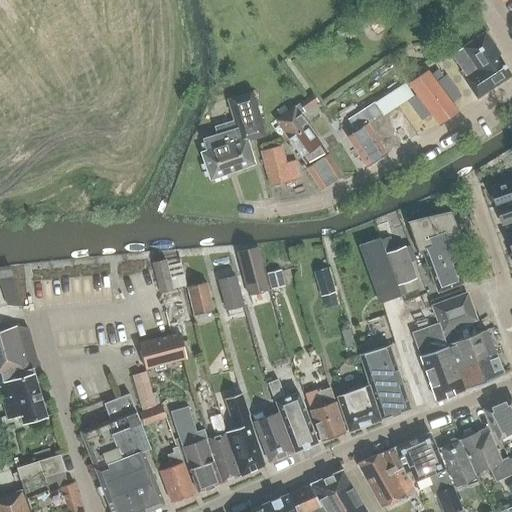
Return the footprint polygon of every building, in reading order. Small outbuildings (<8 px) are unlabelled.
[(476,98),(511,76),(497,56),(499,54),(484,32),(462,47),(462,48),(451,55),(465,76),(462,78),(476,98)] [(445,75),(435,82),(426,70),(407,83),(416,94),(406,101),(421,120),(430,113),(438,124),(457,112),(451,103),(460,96),(445,75)] [(371,85),(366,79),(359,84),(364,91),(371,85)] [(367,125),(412,96),(404,83),(373,103),(375,107),(367,112),(364,109),(348,120),(355,131),(346,137),(365,167),(386,154),(367,125)] [(209,179),(254,164),(247,142),(264,136),(250,93),(226,100),(232,122),(213,128),(216,135),(202,140),(206,152),(201,153),(209,179)] [(299,115),(317,102),(312,95),(274,121),(288,139),(307,126),(299,115)] [(320,144),(307,126),(288,139),(301,157),(305,163),(325,152),(320,144)] [(280,146),(259,151),(268,187),(289,181),(285,163),(280,146)] [(319,189),(340,176),(327,155),(306,169),(319,189)] [(495,206),(511,200),(511,179),(488,187),(495,206)] [(501,225),(511,221),(511,200),(495,206),(501,225)] [(418,255),(422,253),(436,292),(461,283),(446,242),(459,237),(450,212),(407,222),(418,255)] [(387,235),(379,238),(383,249),(391,247),(387,235)] [(379,238),(358,245),(379,304),(400,296),(396,285),(386,254),(386,253),(385,254),(383,249),(379,238)] [(410,245),(386,254),(396,285),(397,284),(402,283),(415,278),(409,262),(415,260),(410,245)] [(247,295),(267,290),(256,248),(236,253),(247,295)] [(152,263),(160,294),(172,291),(165,260),(152,263)] [(328,267),(313,271),(320,297),(335,292),(328,267)] [(21,307),(10,270),(0,271),(0,288),(5,306),(21,307)] [(284,286),(280,270),(266,274),(270,289),(284,286)] [(234,276),(217,280),(225,310),(243,306),(234,276)] [(193,315),(212,310),(205,283),(186,287),(193,315)] [(429,305),(435,320),(472,306),(466,291),(429,305)] [(437,322),(441,335),(471,323),(478,321),(472,306),(435,320),(436,323),(437,322)] [(435,401),(463,390),(445,345),(441,335),(437,322),(436,323),(410,332),(435,401)] [(471,323),(441,335),(445,345),(447,344),(474,334),(471,323)] [(0,388),(9,418),(19,415),(21,424),(46,417),(31,369),(38,367),(27,328),(17,325),(0,330),(0,388)] [(353,345),(348,329),(340,332),(345,348),(353,345)] [(487,355),(494,352),(485,329),(474,334),(447,344),(455,367),(487,355)] [(137,343),(144,369),(185,358),(179,333),(137,343)] [(380,420),(409,410),(388,345),(358,355),(380,420)] [(464,390),(503,375),(494,352),(487,355),(455,367),(464,390)] [(141,411),(155,407),(144,371),(131,375),(141,411)] [(294,452),(316,443),(297,392),(281,399),(274,380),(267,383),(274,403),(275,402),(294,452)] [(348,431),(379,420),(368,386),(337,397),(341,409),(348,431)] [(320,441),(344,433),(334,402),(333,402),(329,388),(316,393),(321,406),(309,410),(320,441)] [(239,476),(263,465),(247,415),(248,415),(240,393),(224,398),(235,428),(226,432),(239,476)] [(139,423),(134,411),(135,411),(128,394),(103,404),(110,421),(81,432),(95,468),(94,468),(111,511),(143,511),(163,505),(142,451),(149,448),(139,423)] [(511,401),(510,398),(483,410),(498,440),(511,432),(511,401)] [(155,407),(141,411),(139,411),(143,426),(166,418),(161,405),(155,407)] [(196,433),(191,416),(188,407),(170,412),(173,423),(197,493),(220,484),(205,440),(206,440),(203,430),(196,433)] [(277,413),(265,418),(263,412),(252,416),(254,422),(253,422),(268,463),(293,452),(277,413)] [(220,484),(239,476),(225,431),(219,414),(213,416),(219,433),(207,437),(209,445),(220,484)] [(486,428),(459,440),(474,473),(488,467),(494,482),(510,475),(503,459),(500,461),(486,428)] [(428,433),(394,448),(404,472),(409,470),(414,482),(427,476),(435,494),(442,511),(449,511),(460,507),(428,433)] [(464,484),(476,479),(458,440),(439,449),(461,499),(469,495),(464,484)] [(170,503),(193,494),(176,446),(171,448),(173,453),(166,455),(170,466),(159,470),(170,503)] [(380,507),(414,491),(400,467),(401,467),(393,448),(356,464),(380,507)] [(67,484),(62,470),(63,470),(58,455),(15,468),(30,511),(82,511),(73,482),(67,484)] [(365,511),(341,470),(309,484),(325,511),(365,511)] [(28,511),(21,491),(11,495),(6,482),(3,484),(0,474),(0,511),(28,511)] [(322,511),(308,484),(287,494),(295,511),(322,511)] [(295,511),(287,494),(260,505),(262,511),(295,511)]
